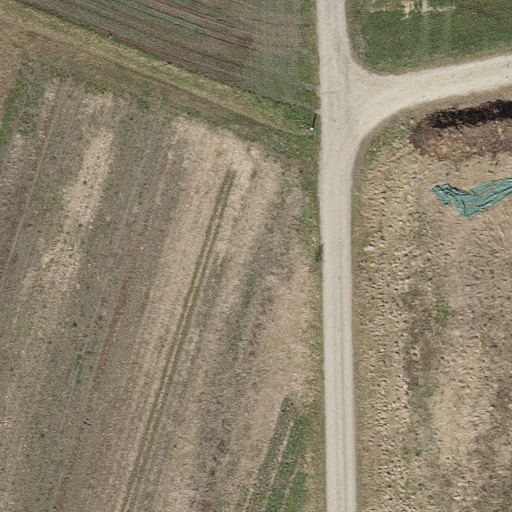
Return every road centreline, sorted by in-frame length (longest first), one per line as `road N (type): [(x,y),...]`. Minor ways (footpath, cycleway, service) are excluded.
road 1 (track): [(341,511),(332,0)]
road 2 (track): [(334,111),(511,70)]
